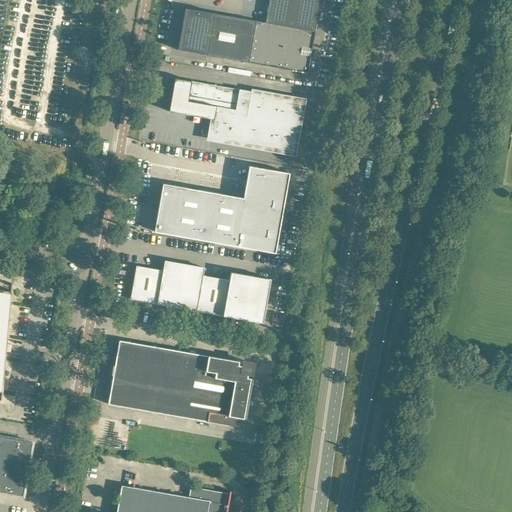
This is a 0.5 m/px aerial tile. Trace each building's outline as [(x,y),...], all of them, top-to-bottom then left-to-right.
[(59,91),(73,0),(14,0),(0,94),(0,128),(39,134),(46,89),(59,91)] [(177,50),(191,52),(307,73),(320,0),(268,0),(265,23),(198,10),(185,8),(177,50)] [(293,152),(302,101),(250,93),(251,91),(239,89),(191,81),(174,78),(168,111),(214,119),(210,137),(293,152)] [(162,184),(153,231),(274,253),(289,173),(248,166),(243,198),(162,184)] [(73,207),(72,207),(60,205),(59,213),(59,214),(71,216),(73,207)] [(136,266),(135,272),(130,299),(196,311),(202,275),(204,267),(164,260),(162,270),(136,266)] [(202,275),(196,311),(262,323),(270,279),(230,272),(229,280),(202,275)] [(11,284),(10,291),(0,289),(0,392),(1,392),(0,400),(1,400),(6,351),(10,352),(11,345),(6,344),(12,284),(11,284)] [(188,352),(119,340),(107,404),(238,427),(239,417),(243,418),(250,378),(246,377),(247,374),(251,375),(252,363),(248,363),(241,361),(240,365),(238,365),(238,361),(207,355),(191,350),(190,350),(189,350),(189,351),(189,352),(188,352)] [(0,491),(22,495),(32,442),(0,436),(0,491)] [(189,497),(133,487),(132,487),(131,496),(119,494),(116,511),(225,511),(227,505),(228,505),(230,491),(229,491),(229,493),(190,486),(189,497)]
